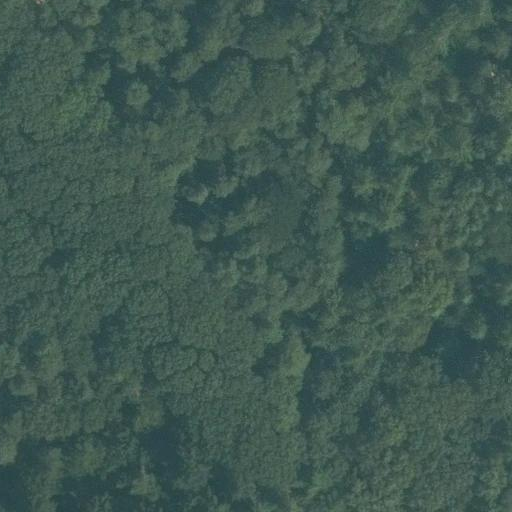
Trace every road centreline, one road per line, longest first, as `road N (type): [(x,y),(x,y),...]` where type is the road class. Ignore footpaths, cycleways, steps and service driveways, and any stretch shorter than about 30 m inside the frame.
road 1 (track): [(304,511),(0,45)]
road 2 (track): [(510,0),(420,210),(380,343)]
road 3 (track): [(380,343),(334,511)]
road 4 (track): [(511,353),(380,343)]
